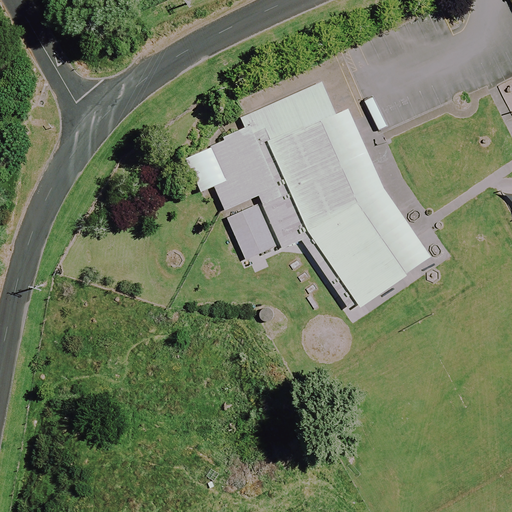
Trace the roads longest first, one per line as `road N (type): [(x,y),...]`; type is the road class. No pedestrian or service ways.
road 1 (unclassified): [(0,361),(37,217),(94,125)]
road 2 (unclassified): [(94,125),(174,58),(293,0)]
road 3 (residential): [(94,125),(15,0)]
